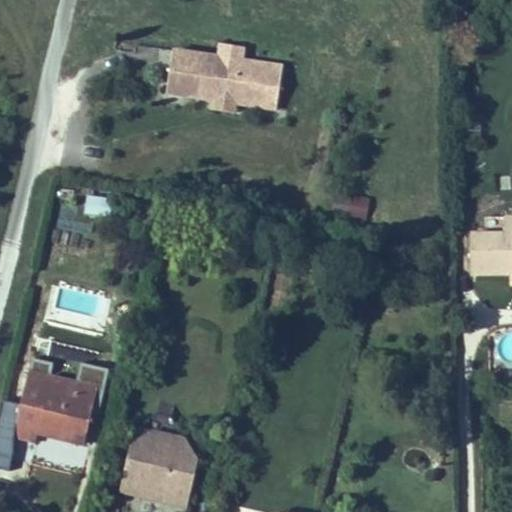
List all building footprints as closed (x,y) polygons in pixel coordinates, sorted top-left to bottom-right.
[(498,0),(496,0),(481,0),(480,7),(495,11),(498,0)] [(243,43),(220,40),(218,50),(217,60),(241,63),(242,54),(243,43)] [(218,50),(172,44),(166,90),(213,97),(235,99),(277,105),(283,60),(242,54),(241,63),(217,60),(218,50)] [(235,99),(213,97),(212,107),(234,110),(235,99)] [(366,221),(370,197),(344,192),(339,216),(366,221)] [(85,214),(111,218),(114,200),(88,196),(85,214)] [(511,269),(511,216),(499,217),(499,234),(471,234),(471,269),(511,269)] [(14,435),(36,441),(38,432),(41,422),(87,433),(97,389),(29,373),(14,435)] [(500,419),(511,419),(511,407),(501,407),(500,419)] [(41,422),(38,432),(85,443),(87,433),(41,422)] [(131,445),(125,474),(138,496),(170,503),(192,489),(198,460),(184,438),(153,431),(131,445)] [(138,496),(125,474),(120,492),(138,496)] [(170,503),(188,507),(192,489),(170,503)]
